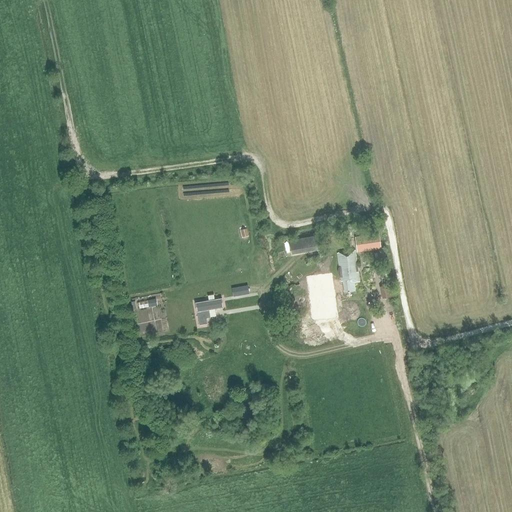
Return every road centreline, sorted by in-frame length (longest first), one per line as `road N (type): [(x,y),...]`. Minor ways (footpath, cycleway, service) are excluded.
road 1 (track): [(433,511),(395,350),(511,319)]
road 2 (track): [(416,345),(394,285),(382,214)]
